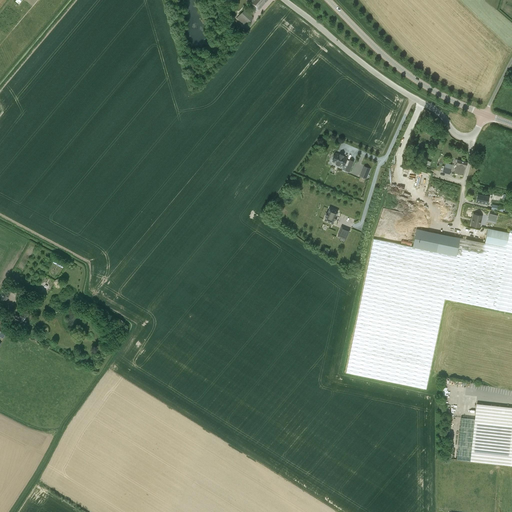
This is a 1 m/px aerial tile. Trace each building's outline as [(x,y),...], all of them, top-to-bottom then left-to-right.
[(267,0),(252,0),(251,2),(256,7),(255,9),(257,10),(258,9),(259,9),(267,0)] [(253,18),(245,9),(236,18),(243,25),(246,22),(248,24),(253,18)] [(347,166),(346,170),(349,171),(353,162),(350,160),(349,161),(346,159),(347,158),(343,157),(343,156),(340,154),(340,155),(336,154),(335,156),(334,155),(332,159),(333,159),(332,161),(336,163),(336,164),(339,165),(340,164),(343,166),(344,165),(347,166)] [(455,172),(463,174),(465,166),(466,166),(467,162),(458,160),(456,164),(457,164),(455,172)] [(449,175),(452,165),(445,163),(444,166),(441,165),(440,171),(443,172),(442,173),(449,175)] [(370,169),(364,166),(360,176),(366,178),(370,169)] [(478,194),(476,202),(487,204),(489,197),(478,194)] [(502,212),(507,213),(508,211),(503,209),(503,207),(492,204),(491,209),(502,212)] [(337,212),(329,209),(324,220),(332,224),(337,212)] [(482,216),(478,215),(478,214),(476,213),(475,214),(474,214),(471,225),(478,227),(479,224),(480,225),(482,216)] [(342,227),(338,236),(345,239),(349,230),(342,227)] [(488,228),(485,242),(506,247),(509,233),(488,228)] [(373,239),(346,372),(426,389),(444,302),(444,299),(453,255),(450,255),(434,251),(438,233),(416,229),(413,247),(373,239)] [(453,255),(444,299),(511,312),(511,230),(509,230),(506,247),(460,238),(454,237),(450,255),(453,255)] [(0,297),(0,299),(5,303),(10,294),(4,290),(0,297)] [(22,325),(27,313),(22,311),(20,316),(15,314),(13,319),(18,321),(17,322),(22,325)] [(511,407),(477,404),(471,461),(511,465),(511,407)]
